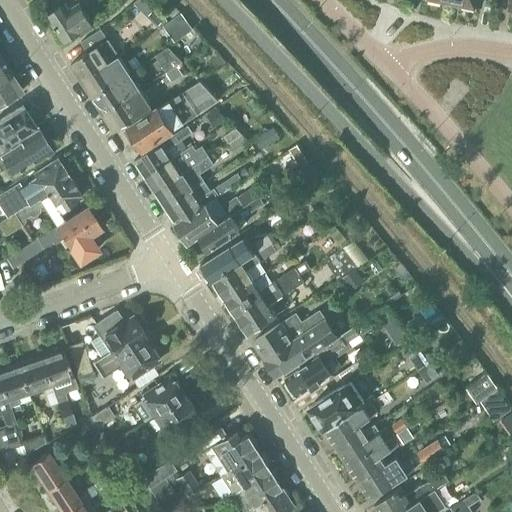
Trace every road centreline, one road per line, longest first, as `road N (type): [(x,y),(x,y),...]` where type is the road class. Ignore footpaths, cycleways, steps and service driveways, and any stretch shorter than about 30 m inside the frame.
road 1 (secondary): [(223,0),(511,300)]
road 2 (secondary): [(265,0),(423,165),(511,284)]
road 3 (residential): [(170,263),(6,0)]
road 4 (residential): [(333,511),(170,263)]
road 5 (residential): [(511,53),(437,50),(392,69),(322,0)]
road 6 (residential): [(170,263),(0,324)]
